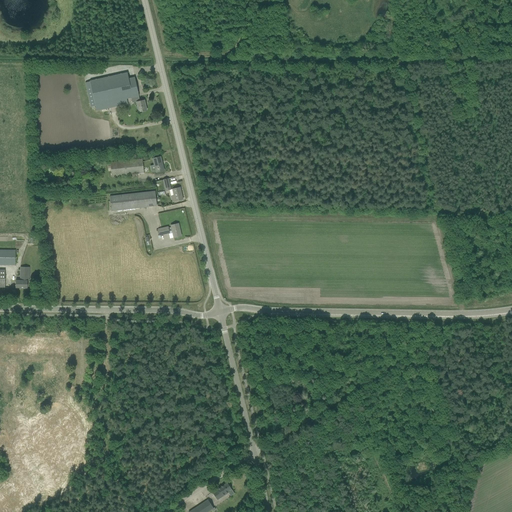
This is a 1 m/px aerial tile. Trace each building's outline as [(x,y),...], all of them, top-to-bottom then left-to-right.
[(315,42),(335,41),(335,25),(314,26),(315,42)] [(304,28),(308,38),(313,37),(309,26),(304,28)] [(147,110),(144,100),(140,101),(135,77),(129,79),(127,73),(89,81),(85,83),(90,107),(92,107),(95,106),(96,111),(128,104),(126,99),(135,97),(139,112),(147,110)] [(156,172),(164,170),(163,170),(161,162),(162,162),(161,157),(153,159),(156,172)] [(108,167),(111,166),(112,176),(144,173),(142,159),(110,162),(107,163),(108,167)] [(166,191),(171,189),(168,179),(163,180),(166,191)] [(173,202),(183,199),(180,187),(172,189),(173,195),(171,196),(173,202)] [(110,196),(111,211),(157,206),(155,191),(110,196)] [(173,238),(181,236),(178,224),(171,226),(171,227),(168,228),(168,227),(158,229),(160,236),(169,234),(169,232),(172,231),(173,238)] [(15,250),(0,249),(0,265),(15,265),(15,250)] [(20,281),(16,281),(16,288),(20,288),(27,288),(28,281),(29,281),(29,268),(21,267),(20,281)] [(226,495),(225,494),(229,492),(228,491),(231,489),(227,483),(213,492),(217,500),(226,495)] [(205,511),(213,507),(209,501),(208,500),(189,511),(205,511)]
